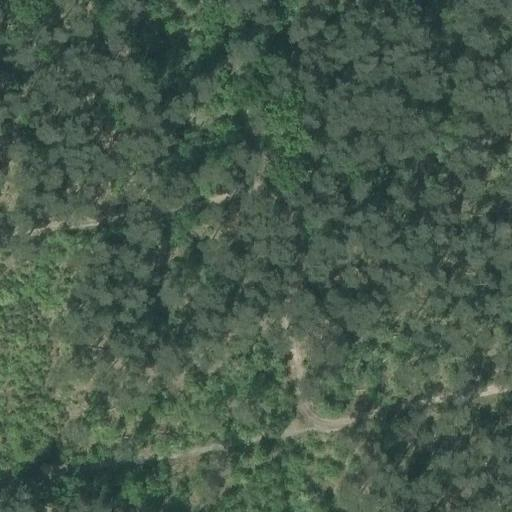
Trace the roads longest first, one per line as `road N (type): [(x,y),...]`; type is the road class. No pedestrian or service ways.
road 1 (track): [(272,187),(299,233),(300,282),(283,308),(297,427),(511,384)]
road 2 (track): [(0,484),(297,427)]
road 3 (track): [(272,187),(0,242)]
road 4 (track): [(511,139),(272,187)]
road 5 (track): [(217,0),(239,122),(272,187)]
